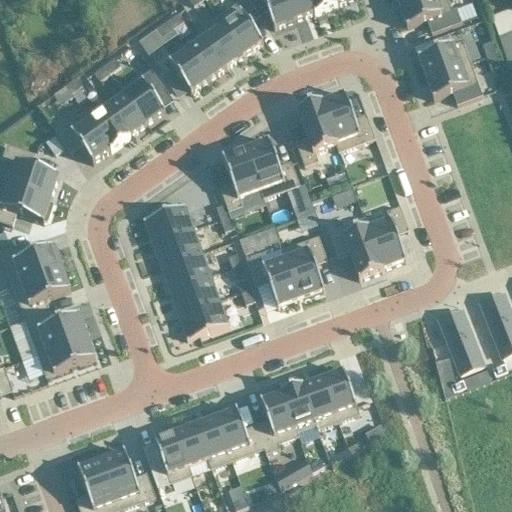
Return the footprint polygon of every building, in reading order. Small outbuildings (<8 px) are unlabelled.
[(203,0),(190,0),(188,1),(192,7),(194,10),(205,2),(203,0)] [(277,34),(277,33),(296,26),(286,0),(262,0),(275,35),(277,34)] [(286,0),(296,26),(315,19),(316,18),(309,0),(286,0)] [(315,19),(315,20),(338,11),(338,10),(337,11),(332,0),(309,0),(316,18),(315,19)] [(332,0),(337,11),(338,10),(357,3),(357,4),(358,3),(357,0),(332,0)] [(396,0),(400,11),(428,0),(396,0)] [(428,0),(400,11),(408,30),(407,30),(407,32),(427,24),(432,38),(463,27),(457,12),(452,14),(446,0),(428,0)] [(218,21),(245,59),(262,47),(263,48),(264,47),(236,8),(218,21)] [(511,12),(492,19),(510,73),(511,72),(511,12)] [(167,25),(173,33),(184,25),(178,17),(167,25)] [(228,72),(245,59),(218,21),(199,35),(205,42),(206,41),(228,72)] [(173,33),(167,25),(157,33),(163,41),(173,33)] [(210,84),(228,72),(206,41),(205,42),(189,54),(210,84)] [(487,61),(497,57),(492,45),(482,48),(487,61)] [(420,63),(427,83),(470,67),(463,46),(418,62),(419,63),(420,63)] [(210,84),(189,54),(171,66),(169,67),(192,98),(193,97),(210,84)] [(497,57),(487,61),(491,73),(501,69),(497,57)] [(115,62),(105,70),(111,78),(121,70),(115,62)] [(470,67),(427,83),(434,103),(433,103),(434,104),(454,97),(458,109),(483,100),(478,88),(470,67)] [(105,70),(94,77),(100,85),(111,78),(105,70)] [(77,82),(66,90),(72,98),(82,90),(77,82)] [(141,83),(123,96),(126,100),(146,128),(163,116),(141,83)] [(324,106),(324,105),(320,106),(336,150),(339,157),(376,144),(367,119),(355,123),(345,97),(344,98),(344,99),(324,106)] [(126,100),(108,112),(129,140),(146,128),(126,100)] [(316,158),(336,150),(320,106),(297,114),(298,116),(299,116),(309,142),(296,146),(306,172),(319,167),(316,158)] [(106,108),(88,121),(111,152),(112,154),(129,141),(129,140),(108,112),(106,108)] [(85,117),(58,136),(73,157),(83,150),(94,165),(111,152),(88,121),(85,117)] [(56,138),(46,146),(56,159),(66,152),(56,138)] [(260,195),(264,204),(300,190),(291,166),(279,170),(270,144),(268,145),(268,146),(245,154),(260,195)] [(8,150),(3,162),(13,165),(5,189),(10,190),(50,203),(58,180),(32,171),(36,159),(8,150)] [(239,202),(260,195),(245,154),(224,162),(224,161),(223,162),(232,188),(220,192),(229,216),(243,211),(239,202)] [(0,211),(0,225),(12,230),(17,217),(42,226),(50,203),(10,190),(2,212),(0,211)] [(352,192),(342,196),(343,200),(351,204),(356,202),(352,192)] [(226,208),(216,212),(221,224),(230,220),(226,208)] [(145,226),(153,248),(194,233),(186,211),(187,210),(186,209),(144,224),(144,226),(145,226)] [(405,266),(405,267),(407,266),(397,240),(409,235),(400,211),(387,216),(390,225),(370,233),(385,273),(405,266)] [(230,220),(221,224),(225,236),(234,233),(230,220)] [(350,256),(360,283),(359,283),(359,284),(385,275),(385,273),(370,233),(366,222),(329,235),(338,260),(350,256)] [(153,248),(162,272),(203,257),(194,233),(153,248)] [(5,237),(0,239),(0,256),(1,256),(1,257),(11,253),(5,237)] [(286,264),(285,264),(300,304),(323,295),(324,296),(325,295),(316,272),(328,267),(319,241),(282,255),(286,264)] [(11,253),(1,257),(13,290),(61,273),(54,251),(29,260),(24,248),(11,253)] [(203,257),(162,272),(171,296),(212,281),(203,257)] [(238,257),(228,261),(233,273),(242,269),(238,257)] [(262,262),(248,267),(256,291),(268,286),(278,313),(280,312),(279,311),(300,304),(285,264),(265,271),(262,262)] [(242,269),(233,273),(237,285),(247,281),(242,269)] [(61,273),(13,290),(26,325),(49,316),(44,303),(69,294),(61,273)] [(171,296),(180,320),(221,305),(212,281),(171,296)] [(251,293),(241,297),(246,309),(256,306),(251,293)] [(511,313),(504,293),(481,302),(504,362),(511,358),(511,313)] [(187,343),(188,344),(230,329),(230,327),(229,328),(221,305),(180,320),(188,343),(187,343)] [(460,309),(437,318),(460,378),(484,369),(460,309)] [(49,316),(26,325),(38,359),(87,341),(79,320),(54,329),(49,316)] [(87,341),(38,359),(46,381),(95,363),(87,341)] [(501,365),(493,368),(497,380),(505,377),(501,365)] [(4,372),(0,373),(0,398),(0,399),(12,395),(4,372)] [(343,376),(323,384),(339,426),(359,418),(343,376)] [(457,382),(449,385),(454,397),(462,394),(457,382)] [(323,384),(303,391),(316,429),(318,433),(339,426),(323,384)] [(283,399),(296,436),(316,429),(303,391),(302,390),(282,398),(283,399)] [(257,430),(265,453),(267,457),(279,453),(278,448),(298,441),(296,436),(283,399),(262,406),(269,426),(257,430)] [(217,423),(232,465),(265,453),(257,430),(244,435),(237,415),(217,423)] [(217,423),(197,430),(209,464),(212,472),(232,465),(217,423)] [(188,471),(209,464),(197,430),(176,438),(188,471)] [(157,448),(144,452),(158,492),(171,487),(191,480),(188,471),(176,438),(156,445),(157,448)] [(360,445),(348,452),(353,460),(365,454),(360,445)] [(348,452),(337,458),(342,467),(353,460),(348,452)] [(119,511),(125,511),(154,501),(146,479),(134,484),(124,457),(102,465),(119,511)] [(320,462),(308,468),(313,476),(317,474),(324,470),(320,462)] [(119,511),(102,465),(79,474),(89,500),(77,504),(79,511),(119,511)] [(285,474),(275,480),(277,484),(280,493),(292,487),(285,474)] [(277,484),(263,489),(266,498),(280,493),(277,484)] [(305,492),(274,507),(268,510),(269,511),(313,511),(314,511),(305,492)] [(245,501),(233,506),(235,511),(242,511),(249,510),(245,501)]
